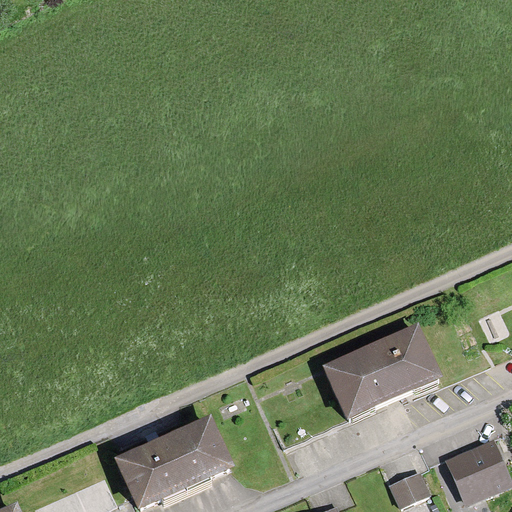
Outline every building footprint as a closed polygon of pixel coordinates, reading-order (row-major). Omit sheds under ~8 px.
[(496,344),(511,355),(511,335),(505,331),(496,344)] [(419,334),(323,375),(334,399),(345,425),(347,430),(396,409),(442,389),(419,334)] [(334,399),(274,426),(285,451),(345,425),(334,399)] [(158,451),(115,470),(133,511),(161,511),(236,479),(212,427),(158,451)] [(493,444),(445,465),(465,511),(466,511),(487,503),(511,492),(511,487),(503,465),(493,444)] [(421,476),(388,489),(398,511),(406,511),(431,502),(421,476)] [(105,481),(36,511),(112,511),(117,510),(105,481)]
